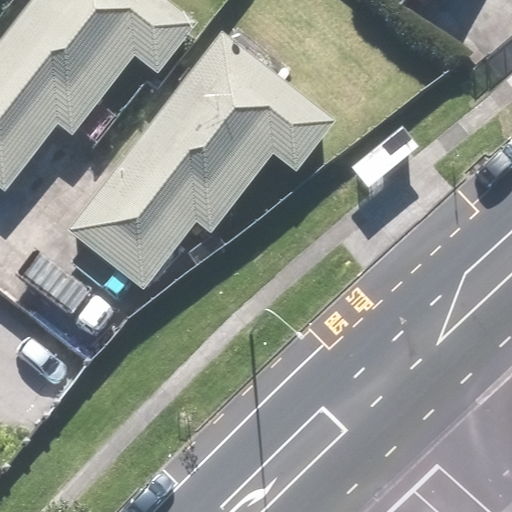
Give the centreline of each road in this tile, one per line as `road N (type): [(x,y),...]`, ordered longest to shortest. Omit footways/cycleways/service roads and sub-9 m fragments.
road 1 (primary): [(367,397),(511,274)]
road 2 (residential): [(367,397),(489,511)]
road 3 (primary): [(248,511),(367,397)]
